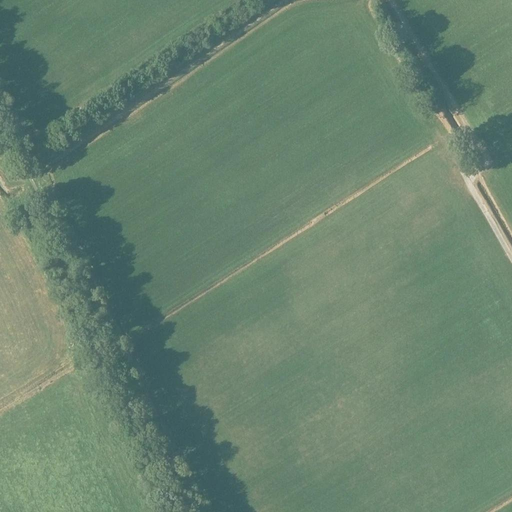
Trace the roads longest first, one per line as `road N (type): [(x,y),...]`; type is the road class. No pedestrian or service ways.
road 1 (track): [(0,176),(10,186),(28,177),(280,0)]
road 2 (track): [(511,254),(471,184),(481,151),(390,0)]
